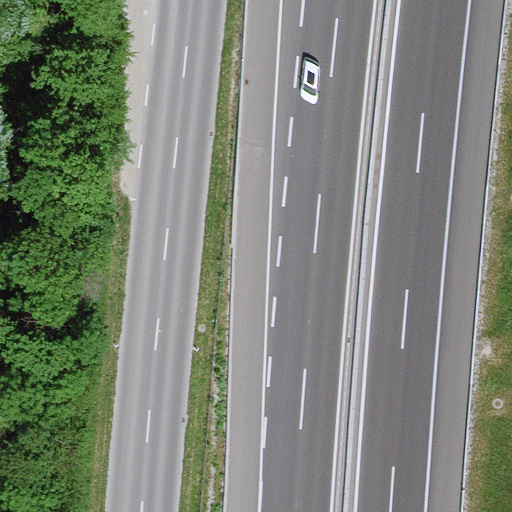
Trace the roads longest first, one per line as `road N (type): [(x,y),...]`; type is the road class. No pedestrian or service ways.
road 1 (tertiary): [(191,0),(141,511)]
road 2 (motorway): [(389,511),(434,0)]
road 3 (motorway): [(338,0),(295,511)]
